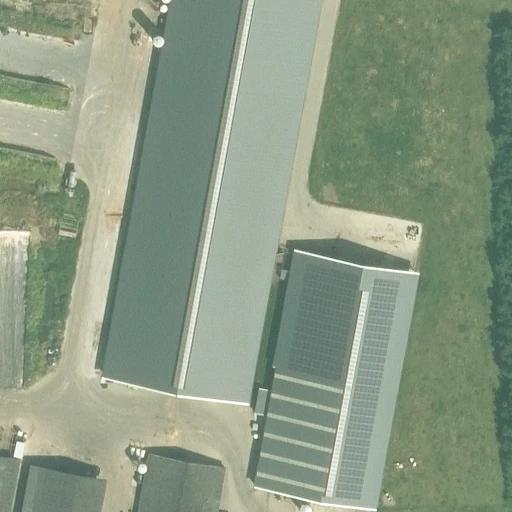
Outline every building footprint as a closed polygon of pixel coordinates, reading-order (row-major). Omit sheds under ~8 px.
[(247,402),(318,0),(169,0),(102,376),(247,402)] [(0,103),(68,113),(70,102),(0,92),(0,103)] [(36,240),(36,228),(16,228),(16,240),(36,240)] [(10,294),(8,311),(21,313),(29,251),(7,248),(4,276),(16,278),(14,294),(10,294)] [(265,415),(253,485),(375,507),(417,271),(295,249),(270,390),(265,415)] [(258,388),(254,413),(265,415),(270,390),(258,388)] [(0,511),(9,511),(19,459),(0,455),(0,511)] [(138,511),(215,511),(224,468),(149,455),(138,511)] [(21,511),(100,511),(106,478),(30,464),(21,511)]
